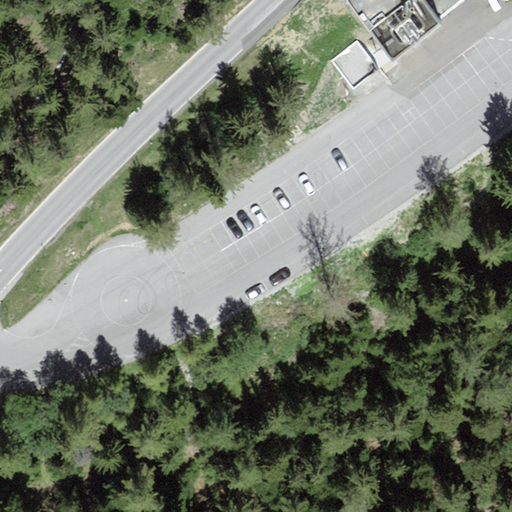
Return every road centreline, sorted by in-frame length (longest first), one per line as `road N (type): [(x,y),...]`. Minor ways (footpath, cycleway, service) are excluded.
road 1 (tertiary): [(511,95),(268,262),(60,368),(0,360)]
road 2 (tertiary): [(0,289),(148,126),(291,0)]
